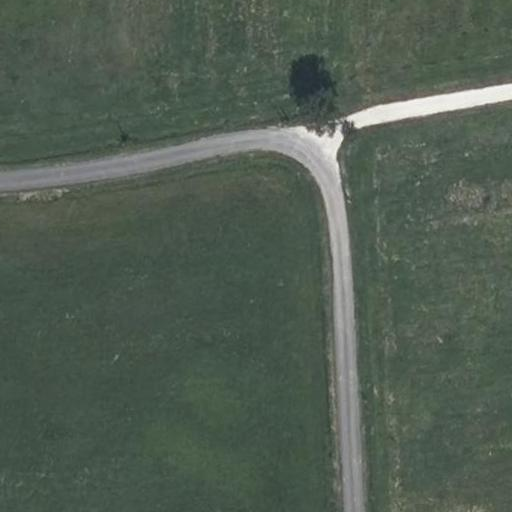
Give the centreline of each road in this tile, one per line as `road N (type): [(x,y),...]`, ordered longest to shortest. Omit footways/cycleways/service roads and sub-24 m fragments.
road 1 (residential): [(0,180),(237,142),(303,145),(336,195),(357,511)]
road 2 (track): [(303,145),(352,122),(511,94)]
